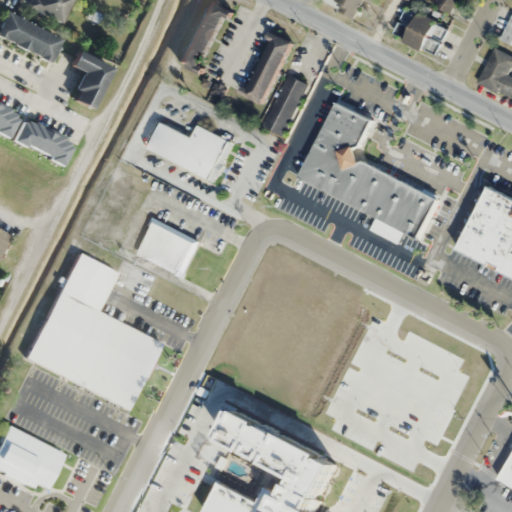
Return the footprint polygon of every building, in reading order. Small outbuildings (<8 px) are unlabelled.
[(58,23),(69,0),(28,0),(25,7),(58,23)] [(208,0),(178,61),(199,72),(229,10),(208,0)] [(355,19),(362,0),(334,0),(331,8),(355,19)] [(428,0),(427,4),(454,14),(460,0),(428,0)] [(62,41),(4,12),(0,20),(0,38),(50,64),(62,41)] [(440,24),(418,12),(402,41),(432,58),(447,32),(438,27),(440,24)] [(262,103),(292,41),(273,32),(243,94),(262,103)] [(511,77),(506,75),(511,62),(511,55),(493,48),(478,85),(511,99),(511,77)] [(69,67),(82,73),(70,98),(91,108),(110,68),(76,52),(69,67)] [(282,135),(308,84),(288,74),(262,125),(282,135)] [(299,181),(376,213),(369,230),(399,243),(404,233),(420,239),(439,194),(355,160),(373,118),(332,101),(299,181)] [(0,131),(8,135),(17,112),(0,104),(0,131)] [(61,163),(71,141),(21,118),(11,141),(61,163)] [(197,125),(192,137),(161,122),(148,150),(214,180),(232,141),(197,125)] [(458,250),(511,275),(511,196),(489,185),(458,250)] [(182,275),(198,241),(152,221),(137,255),(182,275)] [(116,271),(75,252),(26,362),(131,408),(161,341),(97,313),(116,271)] [(63,453),(6,425),(0,436),(0,473),(30,489),(34,482),(46,489),(63,453)] [(511,487),(511,455),(499,481),(511,487)]
